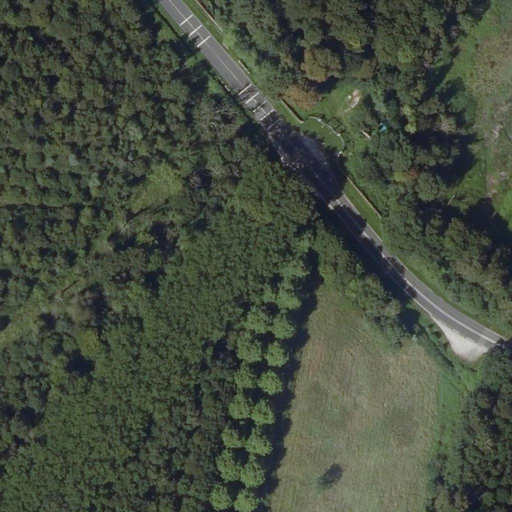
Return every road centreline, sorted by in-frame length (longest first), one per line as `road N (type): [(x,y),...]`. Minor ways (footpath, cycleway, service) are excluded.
road 1 (unclassified): [(497,344),(426,299),(388,260),(170,0)]
road 2 (track): [(40,511),(308,164)]
road 3 (track): [(225,511),(284,195)]
road 4 (track): [(437,511),(462,390),(491,340)]
